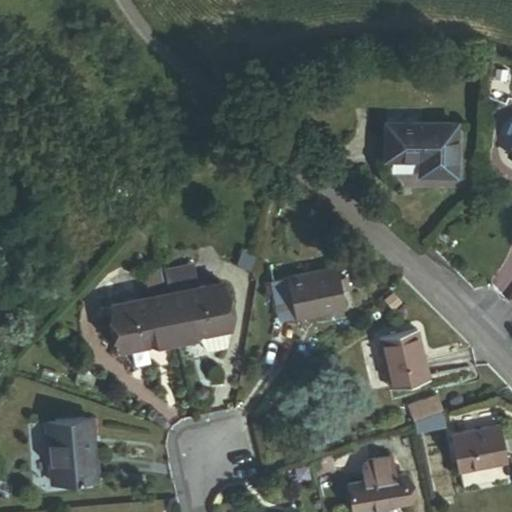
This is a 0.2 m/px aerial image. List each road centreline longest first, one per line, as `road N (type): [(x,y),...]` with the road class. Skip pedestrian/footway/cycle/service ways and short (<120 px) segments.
road 1 (residential): [(511,378),(227,113)]
road 2 (unclassified): [(121,0),(148,40),(227,113)]
